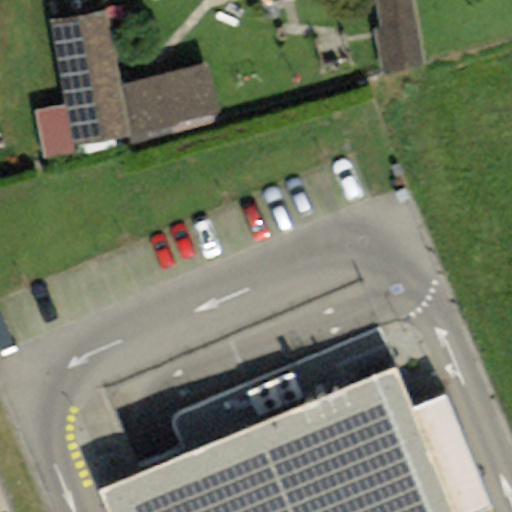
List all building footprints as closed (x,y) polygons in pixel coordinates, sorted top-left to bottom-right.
[(412,0),(374,0),(379,27),(371,28),(379,78),(424,71),(412,0)] [(103,12),(47,24),(65,105),(74,149),(131,136),(119,84),(103,12)] [(207,65),(119,84),(131,136),(218,117),(207,65)] [(75,154),(74,149),(65,105),(32,112),(43,161),(75,154)] [(511,309),(493,317),(511,365),(511,309)] [(392,369),(97,489),(106,511),(450,511),(409,409),(392,369)] [(446,395),(409,409),(450,511),(488,511),(492,510),(446,395)]
